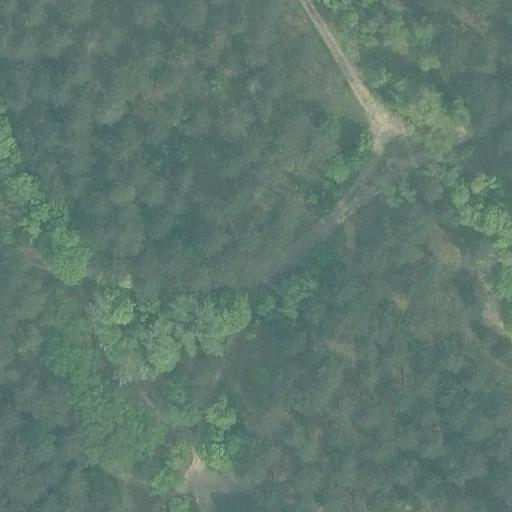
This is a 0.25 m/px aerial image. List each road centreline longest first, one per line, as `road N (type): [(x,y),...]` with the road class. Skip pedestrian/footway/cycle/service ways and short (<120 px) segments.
road 1 (track): [(511,111),(465,124),(387,127),(357,185),(310,240),(252,274),(185,295),(0,248)]
road 2 (track): [(206,511),(198,455),(252,274)]
road 3 (track): [(387,127),(302,0)]
